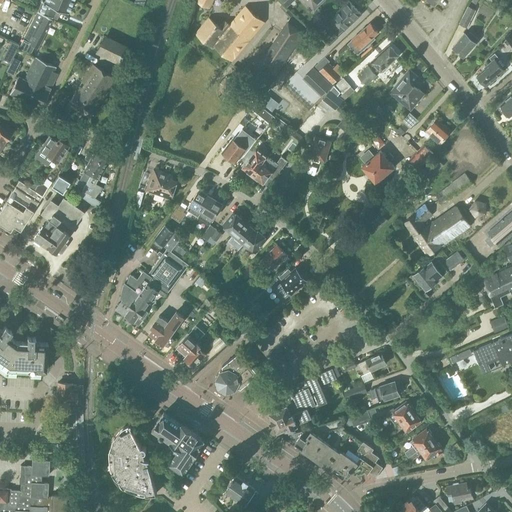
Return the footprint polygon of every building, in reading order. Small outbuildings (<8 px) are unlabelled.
[(73,0),(71,0),(44,0),(43,2),(41,1),(37,11),(52,17),(56,8),(67,13),(73,0)] [(305,0),(308,3),(314,9),(319,4),(323,0),(305,0)] [(331,29),(323,37),(329,44),(338,37),(337,36),(349,24),(348,23),(352,20),(353,21),(361,13),(350,1),(331,19),(337,25),(332,30),(331,29)] [(209,16),(195,32),(212,46),(213,44),(231,59),(264,21),(246,6),(230,24),(225,19),(219,26),(209,16)] [(459,24),(467,28),(476,9),(468,6),(459,24)] [(36,12),(18,48),(26,52),(29,44),(37,48),(51,20),(36,12)] [(259,65),(273,75),(283,62),(282,62),(304,29),(293,19),(288,20),(267,52),(269,53),(259,65)] [(370,23),(353,39),(347,43),(357,55),(375,39),(372,35),(377,31),(370,23)] [(470,31),(467,34),(465,33),(453,47),(464,56),(479,39),(470,31)] [(18,45),(10,41),(1,59),(9,63),(18,45)] [(119,41),(113,53),(123,57),(129,46),(119,41)] [(387,65),(387,66),(399,55),(390,45),(378,56),(372,61),(381,71),(387,65)] [(486,69),(478,76),(486,86),(504,70),(496,60),(499,58),(495,53),(490,58),(492,61),(485,67),(486,69)] [(8,68),(15,71),(20,60),(13,57),(8,68)] [(9,93),(41,108),(57,74),(53,71),(56,66),(35,57),(24,80),(17,77),(9,93)] [(328,61),(320,70),(319,71),(332,84),(341,75),(328,61)] [(92,64),(67,103),(89,117),(113,78),(92,64)] [(366,85),(377,74),(369,66),(358,76),(366,85)] [(409,69),(389,93),(399,101),(410,110),(412,107),(424,93),(418,88),(423,82),(420,79),(409,69)] [(342,94),(351,86),(343,77),(334,85),(342,94)] [(327,81),(317,92),(322,96),(332,86),(327,81)] [(335,109),(343,100),(338,96),(337,95),(340,92),(334,86),(323,99),(335,109)] [(511,97),(511,96),(505,100),(506,102),(500,107),(509,117),(511,114),(511,97)] [(257,102),(252,109),(270,123),(275,117),(257,102)] [(419,120),(410,112),(402,121),(404,123),(409,128),(419,120)] [(337,126),(349,134),(356,124),(344,115),(337,126)] [(426,131),(441,143),(451,132),(436,119),(426,131)] [(402,135),(409,128),(404,123),(397,130),(402,135)] [(0,140),(3,143),(5,139),(6,140),(10,133),(0,126),(0,140)] [(251,145),(237,135),(224,153),(225,154),(225,156),(228,158),(229,157),(234,161),(243,149),(246,151),(251,145)] [(68,145),(58,139),(56,141),(49,136),(39,150),(57,162),(68,145)] [(379,148),(385,143),(379,136),(373,140),(379,148)] [(324,161),(330,142),(315,137),(309,156),(324,161)] [(424,145),(418,150),(428,160),(433,154),(424,145)] [(257,147),(255,150),(251,154),(242,167),(253,176),(268,156),(267,155),(257,147)] [(360,157),(365,164),(362,166),(376,183),(395,166),(390,162),(394,158),(390,153),(386,157),(380,150),(374,156),(369,149),(360,157)] [(428,160),(418,150),(410,159),(419,168),(428,160)] [(80,179),(78,178),(74,184),(82,189),(83,187),(88,179),(100,156),(93,153),(92,154),(88,152),(85,158),(88,160),(83,170),(84,171),(80,179)] [(83,187),(82,189),(93,195),(97,188),(92,184),(94,182),(90,180),(92,175),(97,178),(106,160),(100,156),(88,179),(83,187)] [(268,156),(253,176),(262,183),(268,175),(273,179),(287,160),(281,156),(274,164),(271,162),(272,159),(268,156)] [(444,165),(436,158),(422,171),(430,179),(444,165)] [(151,173),(145,190),(155,194),(153,198),(162,201),(164,197),(169,199),(170,199),(177,181),(176,181),(171,179),(172,175),(169,174),(159,171),(158,170),(157,174),(156,174),(153,173),(151,173)] [(435,195),(441,203),(455,194),(455,195),(472,183),(465,174),(435,195)] [(69,182),(58,175),(51,186),(62,193),(69,182)] [(42,195),(29,187),(19,180),(0,208),(0,224),(14,233),(18,232),(42,195)] [(409,185),(414,191),(420,187),(415,181),(409,185)] [(29,187),(42,195),(47,187),(42,184),(36,185),(34,183),(30,184),(29,187)] [(82,189),(78,195),(96,207),(100,201),(82,189)] [(198,217),(211,196),(199,189),(186,210),(198,217)] [(216,197),(215,199),(211,196),(198,217),(209,224),(222,203),(221,203),(222,201),(216,197)] [(62,252),(66,246),(66,244),(63,241),(64,241),(63,240),(68,233),(72,227),(83,212),(63,198),(57,206),(52,202),(52,201),(50,202),(48,204),(47,205),(46,207),(44,209),(43,211),(42,214),(42,215),(43,215),(48,219),(44,224),(43,224),(42,226),(42,225),(35,234),(36,235),(34,238),(34,240),(40,244),(42,244),(44,241),(48,243),(47,245),(47,249),(51,252),(55,251),(56,250),(60,252),(62,252)] [(486,214),(486,203),(481,201),(476,199),(474,200),(469,208),(469,209),(473,214),(477,217),(486,214)] [(170,216),(178,222),(184,213),(181,211),(184,208),(178,204),(170,216)] [(427,255),(470,226),(470,224),(457,206),(455,206),(425,227),(421,222),(432,214),(425,204),(416,210),(414,214),(404,222),(427,255)] [(511,211),(488,233),(499,246),(511,235),(511,211)] [(233,234),(246,220),(240,215),(239,216),(234,212),(222,225),(233,234)] [(374,234),(388,220),(381,212),(367,227),(374,234)] [(228,254),(232,257),(236,251),(237,251),(239,248),(243,243),(255,229),(250,226),(251,224),(246,220),(233,234),(243,243),(239,248),(235,245),(230,250),(231,251),(228,254)] [(164,224),(153,238),(169,250),(179,237),(164,224)] [(206,244),(217,229),(210,224),(202,236),(203,237),(201,240),(206,244)] [(256,228),(255,229),(243,243),(239,248),(237,251),(240,254),(242,252),(243,253),(248,246),(254,251),(266,237),(256,228)] [(222,233),(217,229),(206,244),(212,248),(217,241),(222,233)] [(276,243),(261,259),(258,262),(263,267),(266,264),(272,269),(282,259),(285,262),(289,258),(286,255),(287,254),(276,243)] [(123,299),(116,309),(123,315),(146,283),(158,291),(160,288),(167,293),(167,294),(189,264),(167,249),(148,274),(144,271),(137,279),(136,279),(130,274),(130,275),(127,284),(126,284),(124,282),(124,283),(121,298),(122,299),(123,299)] [(444,260),(451,269),(464,259),(458,250),(444,260)] [(438,260),(434,263),(431,260),(413,274),(425,290),(443,276),(442,275),(447,271),(438,260)] [(241,274),(246,279),(256,268),(251,263),(241,274)] [(511,267),(483,280),(495,307),(503,304),(500,296),(511,290),(511,267)] [(275,287),(286,298),(306,280),(296,268),(275,287)] [(227,277),(219,285),(225,290),(232,282),(227,277)] [(146,283),(123,315),(137,325),(139,325),(148,312),(144,309),(157,292),(158,291),(146,283)] [(228,293),(243,308),(250,301),(234,286),(228,293)] [(155,321),(150,327),(152,329),(149,333),(155,338),(162,344),(163,343),(167,346),(173,339),(169,336),(183,316),(176,311),(167,322),(161,317),(160,317),(158,316),(154,320),(155,321)] [(47,342),(35,342),(35,336),(27,336),(27,341),(17,341),(8,335),(11,331),(5,326),(2,330),(0,328),(0,363),(1,364),(15,369),(46,371),(47,351),(47,342)] [(197,342),(196,342),(200,337),(196,334),(191,330),(178,345),(180,347),(177,349),(185,355),(197,342)] [(511,364),(511,333),(473,350),(483,374),(491,370),(488,363),(500,358),(503,365),(510,362),(511,365),(511,364)] [(218,334),(208,344),(216,352),(226,343),(218,334)] [(197,342),(185,355),(183,357),(187,360),(185,363),(191,368),(194,365),(206,353),(200,348),(207,340),(205,339),(204,341),(200,337),(196,342),(197,342)] [(219,371),(215,379),(218,388),(226,392),(235,389),(236,386),(240,388),(258,373),(239,351),(221,366),(223,370),(219,371)] [(358,363),(364,373),(385,363),(380,352),(358,363)] [(355,367),(353,362),(346,365),(348,370),(355,367)] [(332,368),(281,390),(283,395),(266,403),(279,434),(298,426),(294,416),(299,414),(302,420),(312,416),(308,406),(316,403),(317,405),(327,401),(321,386),(337,379),(332,368)] [(373,387),(378,401),(398,394),(394,381),(373,387)] [(57,401),(56,409),(72,410),(73,401),(76,401),(76,392),(74,392),(75,383),(57,382),(57,391),(56,401),(57,401)] [(74,392),(76,392),(81,392),(82,392),(83,383),(81,383),(75,383),(74,392)] [(346,399),(367,392),(364,383),(343,391),(346,399)] [(469,393),(464,396),(467,401),(472,398),(469,393)] [(407,401),(395,410),(393,407),(386,412),(395,425),(400,421),(414,411),(407,401)] [(375,409),(367,411),(368,413),(370,420),(378,417),(375,409)] [(367,411),(362,412),(365,422),(370,420),(368,413),(367,411)] [(414,411),(400,421),(407,431),(421,420),(414,411)] [(163,412),(158,419),(152,429),(153,430),(154,429),(160,433),(158,435),(163,438),(164,436),(180,447),(178,450),(174,448),(166,460),(183,472),(202,445),(200,444),(204,439),(197,434),(198,433),(182,422),(181,424),(163,412)] [(365,422),(362,412),(356,414),(360,424),(365,422)] [(354,414),(350,416),(350,415),(344,417),(347,426),(352,425),(353,426),(360,424),(356,414),(354,414)] [(72,417),(56,416),(56,423),(71,424),(72,417)] [(340,419),(297,431),(286,435),(284,436),(302,448),(312,455),(329,429),(337,427),(336,427),(339,426),(342,425),(340,419)] [(146,457),(144,451),(145,451),(146,451),(146,450),(147,449),(147,448),(146,447),(146,446),(145,446),(145,445),(144,445),(143,445),(142,446),(132,426),(123,431),(121,430),(114,438),(111,447),(113,448),(115,468),(112,470),(117,479),(125,486),(127,484),(146,490),(146,493),(157,492),(148,458),(146,457)] [(329,429),(312,455),(322,462),(329,452),(332,455),(348,432),(339,426),(336,427),(337,427),(329,429)] [(420,449),(434,438),(427,429),(410,441),(413,446),(405,452),(408,457),(414,453),(420,449)] [(351,434),(348,432),(332,455),(329,452),(322,462),(332,469),(340,458),(346,463),(355,451),(348,446),(344,451),(341,448),(344,444),(344,443),(345,442),(351,434)] [(434,438),(420,449),(427,459),(435,452),(437,455),(442,452),(440,449),(441,448),(434,438)] [(362,440),(355,451),(346,463),(340,458),(332,469),(333,469),(334,468),(343,475),(345,471),(348,473),(351,469),(354,473),(363,470),(364,469),(367,471),(368,469),(375,474),(382,465),(374,460),(378,455),(370,450),(372,447),(362,440)] [(414,453),(408,457),(411,461),(417,457),(414,453)] [(0,511),(64,511),(66,495),(51,494),(51,497),(46,497),(47,482),(40,482),(41,475),(47,475),(48,460),(31,459),(31,465),(20,464),(20,473),(19,473),(19,482),(20,482),(20,490),(10,489),(10,488),(0,486),(0,511)] [(393,468),(395,474),(395,475),(401,473),(398,466),(393,468)] [(235,475),(225,491),(244,504),(248,498),(252,501),(254,499),(257,495),(257,492),(254,490),(255,489),(247,484),(248,483),(243,479),(243,480),(235,475)] [(446,488),(447,495),(452,494),(453,501),(460,500),(460,497),(471,495),(469,487),(468,487),(468,486),(467,486),(467,483),(446,488)] [(426,504),(424,506),(416,496),(411,500),(410,498),(404,503),(401,500),(396,505),(400,510),(398,511),(420,511),(421,511),(426,511),(430,509),(432,511),(443,511),(436,503),(429,508),(426,504)] [(441,509),(443,511),(450,511),(452,511),(439,496),(434,500),(436,503),(441,509)] [(486,502),(477,511),(496,511),(494,509),(486,502)]
